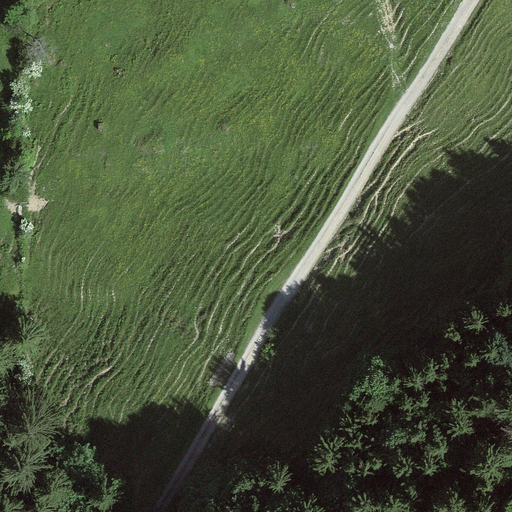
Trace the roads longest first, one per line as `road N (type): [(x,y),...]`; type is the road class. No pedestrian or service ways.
road 1 (track): [(155,511),(402,108)]
road 2 (track): [(402,108),(469,0)]
